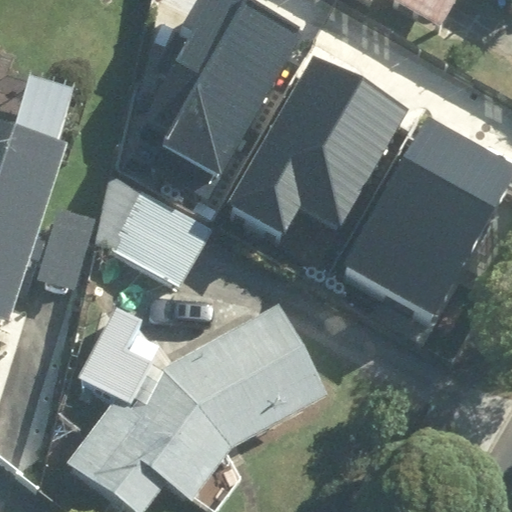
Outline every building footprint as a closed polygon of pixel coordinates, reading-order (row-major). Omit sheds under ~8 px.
[(281,50),(207,0),(192,0),(127,116),(153,129),(141,175),(198,208),(281,50)] [(511,0),(369,0),(385,8),(388,0),(392,0),(457,32),(473,0),(511,0)] [(380,124),(299,80),(215,221),(261,251),(276,207),(328,256),(380,124)] [(0,131),(0,327),(15,333),(73,155),(0,131)] [(500,178),(408,132),(366,196),(328,305),(406,356),(500,178)] [(129,195),(100,251),(184,295),(213,238),(129,195)] [(334,409),(283,315),(166,379),(137,419),(122,408),(72,473),(126,511),(159,511),(172,494),(194,511),(196,511),(237,460),(334,409)]
